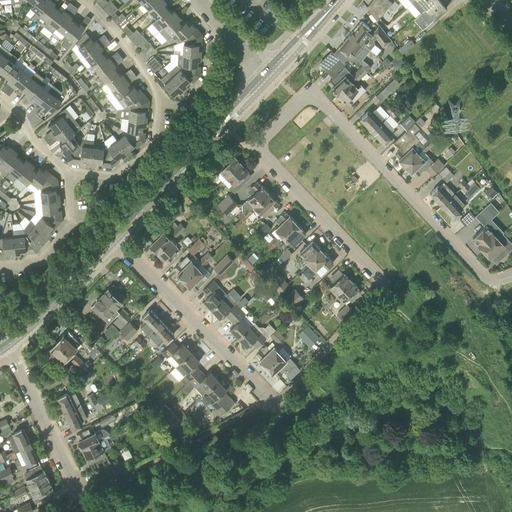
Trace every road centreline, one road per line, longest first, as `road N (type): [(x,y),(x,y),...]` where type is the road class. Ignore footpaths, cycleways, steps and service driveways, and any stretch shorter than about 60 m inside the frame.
road 1 (residential): [(272,403),(379,285),(257,152),(257,139),(311,92)]
road 2 (residential): [(511,274),(480,272),(311,92)]
road 3 (tertiary): [(114,239),(270,73)]
road 4 (residential): [(272,403),(114,239)]
road 5 (residential): [(81,511),(7,345)]
road 6 (tertiary): [(7,345),(114,239)]
road 7 (residential): [(158,108),(150,83),(69,0)]
road 8 (residential): [(69,180),(101,184),(128,170),(153,143),(158,108)]
road 9 (residential): [(0,273),(54,244),(68,215),(69,180)]
